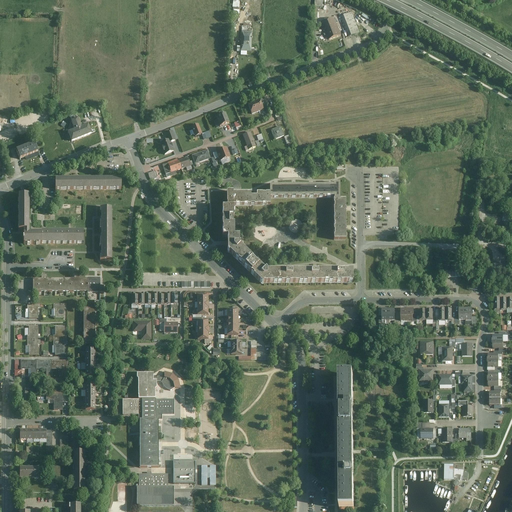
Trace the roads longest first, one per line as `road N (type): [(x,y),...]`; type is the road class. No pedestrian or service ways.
road 1 (residential): [(480,441),(486,317),(477,303),(360,300)]
road 2 (residential): [(275,326),(300,355),(303,511)]
road 3 (residential): [(139,171),(274,118),(261,87)]
road 4 (residential): [(139,171),(158,209),(237,288)]
road 5 (residential): [(9,420),(8,266)]
road 6 (motorway): [(382,0),(511,69)]
road 7 (residential): [(261,87),(127,138)]
road 8 (residential): [(386,28),(371,44),(261,87)]
road 9 (residential): [(127,138),(0,189)]
road 10 (motorway): [(511,57),(406,0)]
